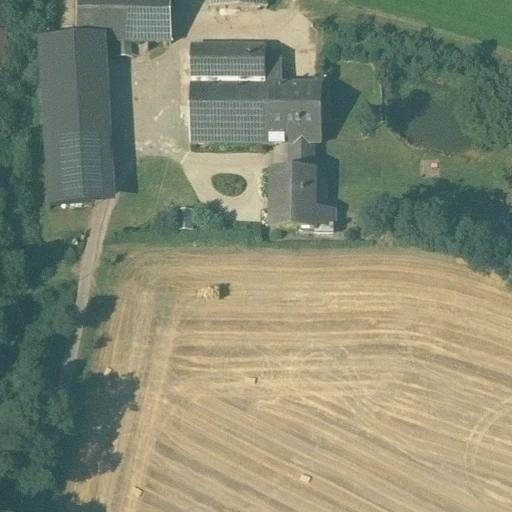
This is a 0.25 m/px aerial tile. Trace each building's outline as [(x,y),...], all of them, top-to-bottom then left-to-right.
[(73,0),(74,42),(74,45),(83,44),(171,44),(170,0),(73,0)] [(266,0),(210,0),(210,10),(266,10),(266,0)] [(92,193),(83,44),(74,45),(74,42),(39,43),(48,194),(92,193)] [(191,49),(191,146),(290,146),(313,146),(319,146),(320,88),(265,88),(265,49),(191,49)] [(290,146),(290,175),(313,175),(313,146),(290,146)] [(290,175),(271,174),(271,233),(314,233),(314,236),(334,236),(334,212),(315,212),(316,175),(313,175),(290,175)]
